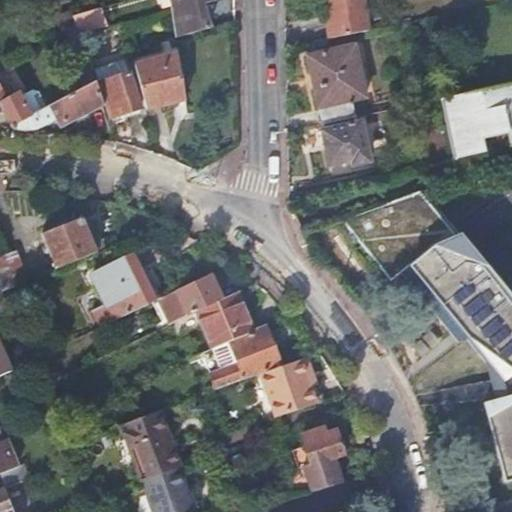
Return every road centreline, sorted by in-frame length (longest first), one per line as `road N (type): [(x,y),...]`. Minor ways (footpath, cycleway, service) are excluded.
road 1 (tertiary): [(412,511),(382,411),(337,329),(248,231)]
road 2 (tertiary): [(248,231),(142,183),(48,158),(0,160)]
road 3 (residential): [(253,0),(248,231)]
